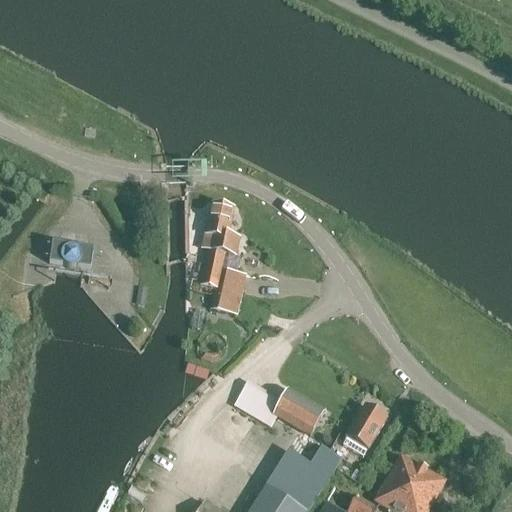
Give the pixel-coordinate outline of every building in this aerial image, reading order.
[(240,240),(229,237),(234,211),(212,206),(204,242),(212,244),(210,253),(208,253),(201,288),(217,292),(213,310),(233,314),(241,276),(222,271),(225,256),(224,256),(225,255),(236,258),(240,240)] [(50,264),(58,265),(91,270),(94,251),(52,244),(50,264)] [(222,362),(218,356),(213,357),(207,356),(203,361),(212,365),(222,362)] [(310,439),(325,413),(288,392),(280,407),(247,388),(235,408),(268,428),(274,418),(310,439)] [(368,452),(387,422),(370,412),(366,419),(361,416),(347,438),(341,434),(330,454),(344,462),(350,453),(351,453),(356,444),(368,452)] [(200,511),(309,511),(312,508),(312,509),(332,479),(333,480),(342,462),(322,450),(311,467),(289,454),(267,492),(265,491),(251,511),(213,511),(204,506),(200,511)] [(387,511),(430,511),(446,485),(400,459),(374,505),(387,511)] [(361,475),(355,472),(350,480),(356,484),(361,475)] [(375,511),(376,511),(356,499),(352,508),(349,511),(375,511)]
